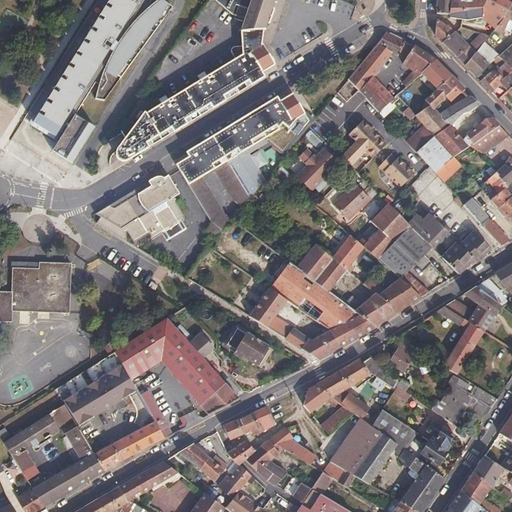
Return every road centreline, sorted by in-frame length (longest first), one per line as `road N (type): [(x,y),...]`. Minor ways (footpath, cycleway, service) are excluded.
road 1 (tertiary): [(511,254),(385,335),(210,423),(62,511)]
road 2 (tertiary): [(1,191),(82,197),(367,24)]
road 3 (tertiary): [(511,398),(432,511)]
road 4 (tertiary): [(418,40),(511,131)]
